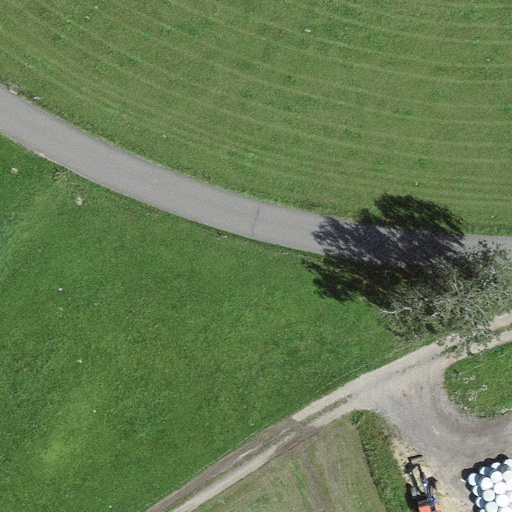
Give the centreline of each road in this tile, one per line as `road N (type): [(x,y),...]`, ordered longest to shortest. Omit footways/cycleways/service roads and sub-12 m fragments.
road 1 (unclassified): [(511,247),(356,234),(230,204),(119,161),(0,101)]
road 2 (track): [(511,329),(360,385),(160,511)]
